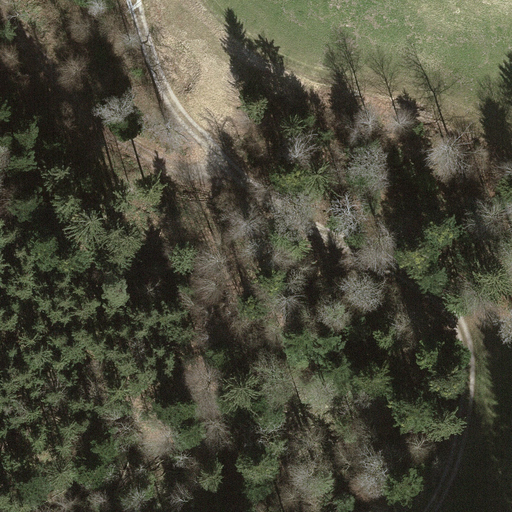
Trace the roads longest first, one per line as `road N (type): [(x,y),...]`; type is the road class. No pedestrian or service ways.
road 1 (track): [(130,0),(157,87),(197,145),(325,237),(420,285),(454,315),(467,351),(466,411),(449,479),(428,511)]
road 2 (track): [(210,0),(235,30),(278,59),(427,95),(508,126)]
road 3 (track): [(234,174),(197,175),(149,158),(67,93),(0,19)]
